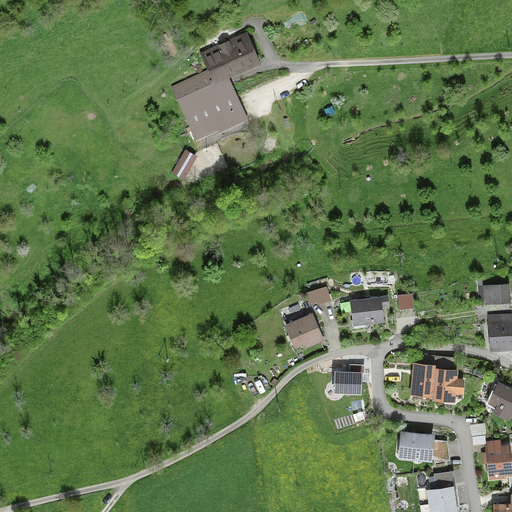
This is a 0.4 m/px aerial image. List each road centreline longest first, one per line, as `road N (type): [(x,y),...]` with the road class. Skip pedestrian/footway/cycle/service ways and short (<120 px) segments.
road 1 (unclassified): [(298,370),(242,422),(164,466),(0,511)]
road 2 (residential): [(477,511),(461,427),(384,412),(377,347)]
road 3 (residential): [(377,347),(445,347),(511,365)]
